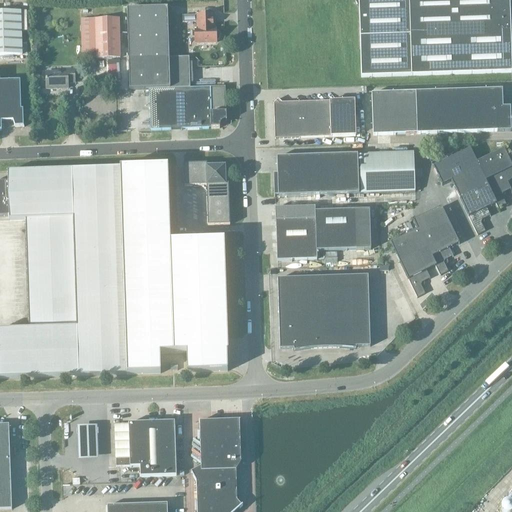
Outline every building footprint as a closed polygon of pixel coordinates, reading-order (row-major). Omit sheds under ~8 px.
[(511,73),(509,0),(358,0),(361,78),(511,73)] [(167,9),(127,10),(129,60),(130,91),(149,90),(150,131),(171,130),(187,130),(211,129),(217,129),(220,129),(220,128),(219,128),(220,126),(221,124),(222,123),(224,122),(226,122),(226,113),(225,88),(190,89),(189,58),(169,59),(167,9)] [(0,12),(0,56),(22,56),(21,12),(0,12)] [(196,16),(183,16),(183,23),(197,23),(197,30),(195,30),(195,44),(216,43),(216,40),(218,40),(220,39),(220,33),(218,32),(214,32),(214,15),(196,15),(196,16)] [(82,60),(96,59),(120,59),(119,18),(81,19),(82,60)] [(74,70),(67,70),(67,72),(46,73),(46,82),(47,82),(47,90),(68,89),(68,84),(75,84),(74,70)] [(21,110),(20,82),(0,82),(0,81),(0,131),(2,131),(1,122),(13,122),(15,127),(15,128),(24,127),(23,127),(23,110),(21,110)] [(502,108),(502,90),(371,95),(373,136),(511,132),(511,130),(511,109),(510,108),(502,108)] [(275,139),(356,137),(355,101),(282,104),(278,100),(274,104),(275,139)] [(433,167),(442,186),(451,181),(477,236),(485,232),(481,223),(482,221),(490,217),(487,209),(495,205),(498,209),(506,205),(502,197),(503,194),(511,190),(507,183),(511,180),(511,167),(504,150),(476,163),(470,149),(433,167)] [(365,155),(366,167),(360,167),(361,195),(415,193),(413,153),(365,155)] [(274,197),(275,197),(359,194),(358,155),(277,158),(277,175),(274,175),(273,175),(274,197)] [(185,187),(204,187),(207,189),(208,227),(230,226),(228,185),(225,185),(224,168),(207,168),(207,165),(184,165),(185,187)] [(0,217),(9,217),(9,221),(26,221),(29,330),(0,331),(0,379),(112,376),(126,375),(160,374),(160,355),(186,354),(187,373),(227,372),(227,353),(228,353),(224,241),(170,243),(168,168),(112,170),(8,173),(8,183),(0,183),(0,217)] [(275,209),(274,209),(274,210),(275,210),(276,221),(275,221),(275,222),(276,222),(277,254),(276,254),(276,255),(277,255),(277,262),(291,261),(291,262),(292,262),(292,261),(317,260),(317,252),(357,251),(371,250),(369,211),(355,211),(315,212),(315,208),(275,209)] [(449,250),(459,245),(441,208),(414,222),(418,231),(390,244),(408,281),(417,298),(425,295),(420,284),(430,279),(426,272),(436,268),(440,276),(448,272),(442,262),(453,257),(449,250)] [(368,277),(277,280),(280,350),(370,347),(368,277)] [(236,511),(243,506),(242,505),(241,506),(237,501),(236,470),(241,462),(239,422),(240,422),(240,421),(199,422),(199,423),(201,467),(191,473),(196,483),(197,511),(236,511)] [(139,424),(129,424),(130,459),(130,467),(130,468),(140,467),(140,478),(176,477),(175,423),(139,424)] [(0,510),(12,510),(11,496),(9,426),(0,426),(0,510)] [(98,463),(97,428),(76,429),(78,464),(98,463)] [(130,459),(115,460),(116,467),(130,467),(130,459)]
